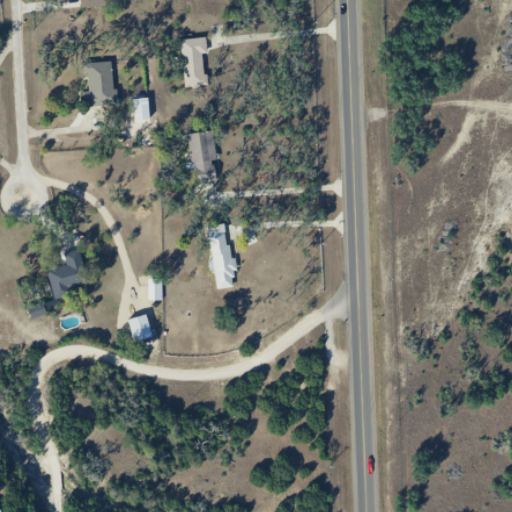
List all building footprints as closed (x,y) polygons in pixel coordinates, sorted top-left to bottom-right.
[(85,0),(86,10),(111,8),(111,0),(85,0)] [(187,41),(190,87),(210,86),(208,57),(216,56),(215,39),(187,41)] [(93,66),(96,92),(85,93),(87,107),(122,104),(117,64),(93,66)] [(194,136),(197,164),(204,163),(207,186),(226,183),(220,133),(194,136)] [(216,238),(223,290),(237,288),(236,280),(241,280),(241,273),(244,273),(242,256),(237,256),(235,244),(232,245),(231,236),(216,238)] [(71,256),(73,265),(65,267),(66,271),(54,274),(62,301),(86,294),(84,286),(94,283),(85,252),(71,256)] [(132,321),(140,345),(160,338),(152,315),(132,321)]
